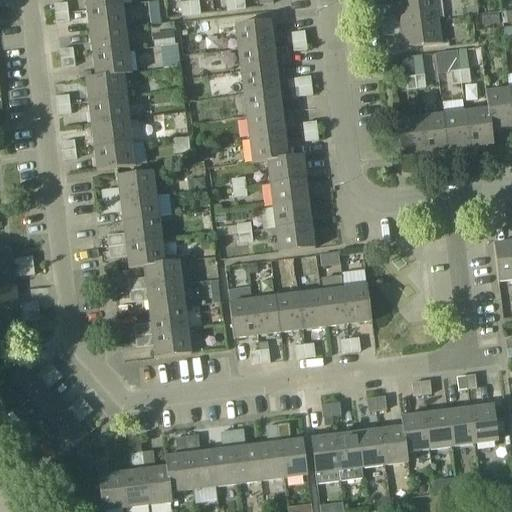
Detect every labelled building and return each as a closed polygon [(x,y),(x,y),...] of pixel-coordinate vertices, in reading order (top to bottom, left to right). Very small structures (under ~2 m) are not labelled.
[(122,8),(120,0),(84,0),(86,13),(122,8)] [(227,0),(224,0),(226,14),(235,13),(233,0),(227,0)] [(245,12),(243,0),(233,0),(235,13),(245,12)] [(398,18),(379,21),(380,30),(439,22),(436,0),(433,0),(396,5),(398,18)] [(198,3),(188,5),(190,18),(200,17),(198,3)] [(179,6),(181,19),(190,18),(188,5),(179,6)] [(66,6),(53,8),(54,17),(67,15),(66,6)] [(125,31),(122,8),(86,13),(89,36),(125,31)] [(68,24),(67,15),(54,17),(55,26),(68,24)] [(442,46),(439,22),(380,30),(381,39),(400,36),(402,51),(442,46)] [(270,24),(234,29),(237,52),(273,48),(270,24)] [(128,54),(125,31),(89,36),(91,58),(128,54)] [(304,34),(291,36),(292,45),(305,43),(304,34)] [(305,43),(292,45),(293,54),(294,54),(306,53),(305,43)] [(166,67),(181,66),(179,46),(164,48),(166,67)] [(273,48),(237,52),(240,75),(276,70),(273,48)] [(72,51),(58,53),(60,62),(73,61),(72,51)] [(94,80),(84,81),(84,82),(123,77),(131,77),(128,54),(91,58),(94,80)] [(401,60),(404,75),(414,74),(412,58),(401,60)] [(61,71),(74,69),(73,61),(60,62),(61,71)] [(276,70),(240,75),(243,98),(279,93),(276,70)] [(470,85),(468,71),(450,74),(452,87),(470,85)] [(126,100),(123,77),(84,82),(87,105),(126,100)] [(405,80),(406,93),(424,91),(423,78),(405,80)] [(309,79),(296,81),(297,91),(311,89),(309,79)] [(312,98),(311,89),(297,91),(299,100),(312,98)] [(511,122),(508,92),(484,95),(486,112),(489,133),(491,133),(511,130),(511,122)] [(282,116),(279,93),(243,98),(246,120),(282,116)] [(68,98),(54,100),(55,109),(69,107),(68,98)] [(126,100),(87,105),(90,128),(129,123),(126,100)] [(56,118),(70,117),(69,107),(55,109),(56,118)] [(486,112),(465,114),(469,151),(493,148),(491,133),(489,133),(486,112)] [(465,114),(442,117),(446,153),(469,151),(465,114)] [(282,116),(246,120),(249,143),(285,138),(282,116)] [(446,153),(442,117),(419,120),(423,156),(446,153)] [(395,123),(400,159),(423,156),(419,120),(395,123)] [(90,128),(93,151),(132,146),(129,123),(90,128)] [(302,126),(303,136),(317,134),(315,124),(302,126)] [(304,144),(318,143),(317,134),(303,136),(304,144)] [(285,138),(249,143),(252,166),(266,165),(266,163),(288,160),(285,138)] [(74,144),(60,145),(61,155),(75,153),(74,144)] [(96,174),(135,169),(132,146),(93,151),(96,174)] [(76,162),(75,153),(61,155),(62,164),(76,162)] [(266,163),(266,165),(269,187),(305,182),(302,159),(288,160),(266,163)] [(102,195),(103,205),(155,199),(152,175),(117,180),(118,193),(102,195)] [(230,182),(231,192),(245,190),(244,181),(230,182)] [(269,187),(272,209),(308,205),(305,182),(269,187)] [(233,201),(246,199),(245,190),(231,192),(233,201)] [(121,212),(122,226),(158,222),(155,199),(103,205),(104,214),(121,212)] [(308,205),(272,209),(275,232),(311,227),(308,205)] [(511,211),(503,213),(505,227),(511,225),(511,211)] [(124,239),(108,241),(109,251),(161,244),(158,222),(122,226),(124,239)] [(236,228),(237,237),(250,235),(249,226),(236,228)] [(278,255),(314,251),(311,227),(275,232),(278,255)] [(238,246),(251,244),(250,235),(237,237),(238,246)] [(511,243),(493,246),(498,285),(511,282),(511,243)] [(109,251),(110,259),(126,257),(128,272),(142,270),(164,267),(164,266),(161,244),(109,251)] [(0,272),(33,269),(32,260),(13,262),(11,248),(0,249),(0,272)] [(127,286),(128,295),(182,288),(179,264),(164,266),(164,267),(142,270),(144,283),(127,286)] [(0,272),(0,295),(17,294),(15,280),(34,278),(33,269),(0,272)] [(185,311),(182,288),(128,295),(129,304),(146,301),(148,316),(185,311)] [(371,324),(366,288),(343,291),(347,327),(371,324)] [(320,294),(324,330),(347,327),(343,291),(320,294)] [(17,294),(0,295),(0,318),(39,314),(37,305),(18,308),(17,294)] [(320,294),(297,297),(302,333),(324,330),(320,294)] [(297,297),(274,300),(279,336),(302,333),(297,297)] [(251,303),(256,339),(279,336),(274,300),(251,303)] [(228,306),(232,342),(256,339),(251,303),(228,306)] [(133,331),(134,341),(188,334),(185,311),(148,316),(150,328),(133,331)] [(0,342),(22,340),(21,326),(40,323),(39,314),(0,318),(0,342)] [(191,357),(188,334),(134,341),(135,349),(152,347),(154,362),(191,357)] [(360,354),(358,341),(349,342),(351,355),(360,354)] [(340,343),(341,356),(351,355),(349,342),(340,343)] [(313,347),(304,348),(305,361),(314,360),(313,347)] [(294,349),(296,362),(305,361),(304,348),(294,349)] [(268,352),(258,354),(260,367),(269,366),(268,352)] [(249,355),(251,368),(260,367),(258,354),(249,355)] [(0,389),(0,399),(11,412),(55,372),(49,365),(34,378),(24,367),(0,389)] [(11,412),(27,429),(56,403),(47,392),(62,379),(55,372),(11,412)] [(474,378),(466,379),(467,392),(476,391),(474,378)] [(455,380),(457,394),(467,392),(466,379),(455,380)] [(429,384),(421,385),(422,398),(431,397),(429,384)] [(411,386),(412,400),(422,398),(421,385),(411,386)] [(384,399),(376,400),(377,414),(386,413),(384,399)] [(27,429),(43,446),(86,406),(80,400),(65,413),(56,403),(27,429)] [(365,402),(367,415),(377,414),(376,400),(365,402)] [(341,419),(339,405),(331,406),(332,420),(341,419)] [(59,464),(88,438),(78,427),(93,413),(86,406),(43,446),(59,464)] [(320,408),(322,421),(332,420),(331,406),(320,408)] [(493,407),(470,410),(474,446),(498,443),(493,407)] [(470,410),(447,413),(452,449),(474,446),(470,410)] [(447,413),(424,416),(429,452),(452,449),(447,413)] [(424,416),(401,419),(402,430),(403,430),(406,455),(407,455),(429,452),(424,416)] [(277,429),(279,446),(284,482),(307,479),(303,442),(288,444),(286,428),(277,429)] [(256,449),(261,485),(284,482),(279,446),(277,429),(268,430),(270,447),(256,449)] [(402,430),(380,433),(385,469),(408,465),(407,455),(406,455),(403,430),(402,430)] [(243,450),(241,433),(231,435),(238,487),(261,485),(256,449),(243,450)] [(380,433),(357,435),(362,471),(385,469),(380,433)] [(224,453),(210,455),(215,490),(238,487),(231,435),(222,436),(224,453)] [(357,435),(335,438),(340,474),(341,483),(363,480),(362,471),(357,435)] [(335,438),(311,441),(316,477),(317,486),(340,484),(341,483),(340,474),(335,438)] [(197,456),(195,439),(186,440),(193,493),(215,490),(210,455),(197,456)] [(177,442),(179,459),(164,461),(166,470),(170,496),(193,493),(186,440),(177,442)] [(152,472),(150,454),(141,455),(148,509),(172,506),(170,496),(166,470),(152,472)] [(133,474),(120,476),(124,511),(125,511),(148,509),(141,455),(131,457),(133,474)] [(106,460),(94,461),(100,511),(124,511),(120,476),(108,477),(106,460)]
